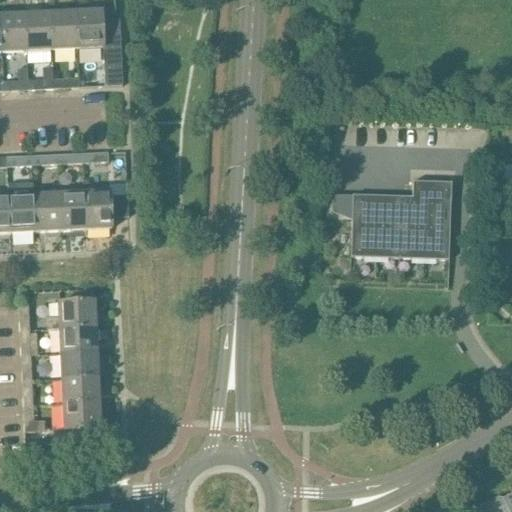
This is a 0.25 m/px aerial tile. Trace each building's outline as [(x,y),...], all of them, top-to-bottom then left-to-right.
[(101,12),(75,13),(77,50),(121,48),(119,21),(101,22),(101,12)] [(51,51),(77,50),(75,13),(50,14),(51,51)] [(26,53),(51,51),(50,14),(24,16),(26,53)] [(0,37),(1,54),(26,53),(24,16),(0,16),(0,37)] [(27,83),(28,93),(53,92),(53,82),(52,69),(42,69),(43,83),(27,83)] [(122,69),(104,70),(105,90),(122,89),(122,69)] [(3,94),(28,93),(27,83),(26,83),(26,71),(17,72),(17,84),(2,85),(3,94)] [(53,92),(79,91),(78,81),(53,82),(53,92)] [(82,157),(82,167),(108,166),(107,155),(82,157)] [(82,157),(68,157),(68,167),(82,167),(82,157)] [(56,158),(42,159),(43,169),(57,168),(56,158)] [(6,169),(6,170),(31,169),(31,159),(6,160),(6,169)] [(333,164),(332,189),(340,189),(341,165),(333,164)] [(448,263),(451,190),(451,184),(447,184),(447,190),(416,189),(416,183),(412,183),(411,200),(352,198),(352,199),(351,223),(350,260),(448,263)] [(109,193),(84,194),(85,231),(111,229),(110,219),(124,218),(123,206),(110,207),(109,193)] [(60,232),(85,231),(84,194),(58,196),(60,232)] [(34,233),(60,232),(58,196),(33,197),(34,233)] [(8,198),(9,235),(34,233),(33,197),(8,198)] [(0,235),(9,235),(8,198),(0,198),(0,235)] [(93,293),(74,293),(74,302),(88,301),(88,299),(94,299),(93,293)] [(58,332),(95,330),(93,304),(57,305),(57,319),(47,320),(48,331),(58,331),(58,332)] [(18,308),(19,334),(29,333),(28,307),(18,308)] [(59,357),(96,355),(95,330),(58,332),(59,357)] [(20,358),(30,358),(29,333),(19,334),(20,358)] [(61,382),(97,380),(96,355),(59,357),(61,382)] [(21,384),(31,383),(30,358),(20,358),(21,384)] [(62,407),(98,405),(97,380),(61,382),(62,407)] [(22,409),(32,408),(31,383),(21,384),(22,409)] [(100,430),(98,405),(62,407),(63,432),(67,432),(67,444),(90,443),(90,431),(100,430)] [(33,424),(32,408),(22,409),(23,435),(43,434),(43,423),(33,424)] [(511,480),(470,501),(474,509),(511,490),(511,480)] [(501,511),(511,511),(511,495),(501,501),(497,500),(496,500),(501,511)] [(501,511),(496,500),(475,511),(501,511)]
